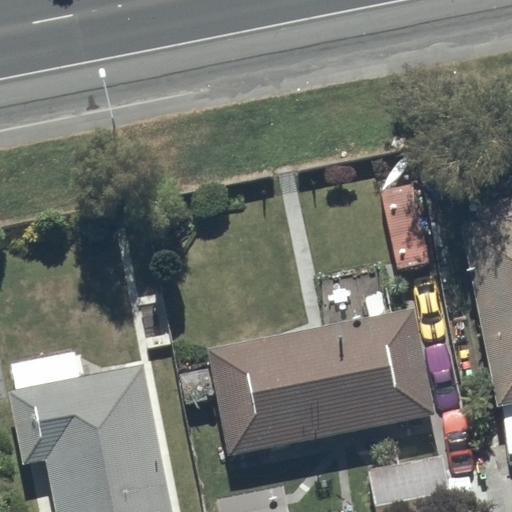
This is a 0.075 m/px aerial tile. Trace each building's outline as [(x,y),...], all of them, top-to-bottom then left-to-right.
[(511,416),(511,224),(459,234),(495,420),(511,416)] [(435,426),(414,319),(207,360),(210,374),(179,380),(185,411),(214,405),(226,467),(435,426)] [(169,511),(143,375),(88,385),(82,355),(8,369),(14,401),(5,402),(20,477),(44,472),(51,511),(169,511)] [(451,511),(443,466),(367,481),(372,511),(451,511)] [(287,511),(284,495),(215,507),(216,511),(287,511)]
